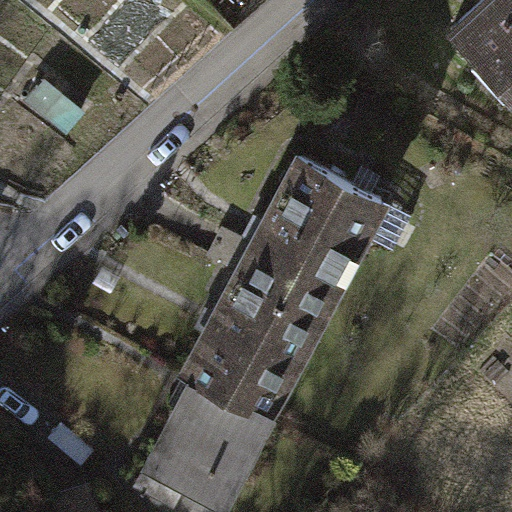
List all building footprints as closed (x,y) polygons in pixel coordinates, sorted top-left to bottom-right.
[(511,0),(477,0),(451,25),(481,57),(490,49),(509,69),(511,93),(511,0)] [(249,235),(334,280),(377,199),(292,154),(249,235)] [(334,280),(249,235),(226,223),(209,255),(236,270),(184,369),(195,375),(265,411),(334,280)] [(265,411),(195,375),(151,459),(221,495),(265,411)] [(98,511),(92,483),(55,495),(42,511),(98,511)]
